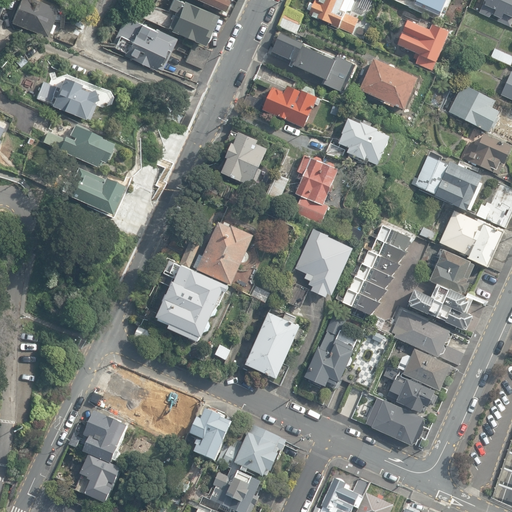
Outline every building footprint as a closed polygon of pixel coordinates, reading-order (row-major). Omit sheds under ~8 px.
[(35,0),(21,0),(11,24),(47,38),(49,34),(52,35),(55,26),(53,25),(59,9),(35,0)] [(214,12),(187,0),(170,0),(159,26),(200,44),(214,12)] [(225,0),(197,0),(220,9),(225,0)] [(366,0),(316,0),(310,15),(354,32),(366,0)] [(450,0),(417,0),(416,4),(444,16),(450,0)] [(511,0),(485,0),(479,13),(490,17),(492,14),(499,17),(498,20),(511,27),(511,23),(511,0)] [(280,13),(276,23),(293,31),(297,20),(280,13)] [(451,34),(409,18),(395,51),(437,68),(451,34)] [(175,35),(137,19),(123,53),(161,69),(175,35)] [(352,58),(282,31),(271,59),(342,86),(352,58)] [(511,55),(493,47),(489,55),(508,64),(511,55)] [(211,56),(193,48),(185,65),(203,73),(211,56)] [(422,78),(377,59),(365,89),(410,108),(422,78)] [(511,72),(508,71),(497,93),(511,100),(511,72)] [(82,86),(64,80),(60,88),(44,82),(37,99),(52,106),(51,107),(85,121),(86,119),(90,121),(96,105),(93,104),(98,101),(94,91),(88,93),(80,90),(82,86)] [(287,92),(273,85),(263,109),(307,126),(320,97),(289,85),(287,92)] [(511,110),(511,111),(507,122),(491,116),(485,132),(511,143),(511,110)] [(395,133),(351,118),(341,148),(384,163),(395,133)] [(59,150),(59,151),(97,168),(100,162),(105,164),(106,160),(109,161),(114,150),(112,149),(113,145),(101,140),(101,138),(96,136),(97,134),(74,125),(69,136),(75,139),(74,141),(65,137),(65,139),(48,132),(43,143),(59,150)] [(511,156),(511,145),(472,130),(461,159),(505,175),(511,156)] [(272,148),(240,132),(221,169),(255,185),(272,148)] [(486,175),(430,148),(412,185),(469,208),(486,175)] [(341,170),(307,156),(293,191),(328,204),(341,170)] [(78,184),(71,198),(111,216),(125,188),(119,185),(118,184),(117,183),(116,182),(115,182),(114,181),(112,181),(111,181),(105,179),(105,180),(79,168),(73,182),(78,184)] [(287,178),(278,174),(271,190),(280,194),(287,178)] [(489,203),(478,199),(473,212),(503,225),(511,204),(511,188),(498,182),(489,203)] [(322,204),(303,196),(297,210),(317,217),(322,204)] [(504,231),(454,209),(440,242),(490,264),(504,231)] [(257,236),(221,222),(202,269),(238,284),(257,236)] [(377,236),(409,251),(415,238),(384,223),(377,236)] [(195,228),(180,260),(189,265),(204,233),(195,228)] [(357,245),(316,229),(297,278),(338,294),(357,245)] [(377,236),(371,248),(403,263),(409,251),(377,236)] [(365,262),(396,277),(403,263),(371,248),(365,262)] [(479,266),(445,251),(433,278),(467,293),(479,266)] [(235,286),(173,261),(151,311),(161,315),(159,320),(173,325),(172,328),(203,341),(204,337),(207,338),(228,292),(231,294),(235,286)] [(365,262),(358,275),(390,290),(396,277),(365,262)] [(351,289),(383,304),(390,290),(358,275),(351,289)] [(307,286),(293,280),(285,299),(298,305),(307,286)] [(269,289),(254,281),(248,292),(264,300),(269,289)] [(473,299),(439,284),(434,297),(447,302),(467,311),(473,299)] [(383,304),(351,289),(345,302),(377,317),(383,304)] [(434,297),(414,289),(408,304),(439,318),(447,302),(434,297)] [(467,311),(447,302),(439,318),(465,330),(473,314),(467,311)] [(451,331),(402,310),(394,333),(440,357),(451,331)] [(304,328),(271,312),(246,363),(279,379),(304,328)] [(347,320),(334,318),(305,375),(328,385),(331,381),(340,385),(358,347),(339,338),(347,320)] [(228,344),(217,338),(210,351),(222,356),(228,344)] [(453,364),(415,348),(404,372),(441,389),(453,364)] [(438,390),(399,372),(387,395),(427,414),(438,390)] [(162,397),(130,383),(115,417),(142,429),(150,411),(155,413),(162,397)] [(429,418),(379,395),(367,422),(417,445),(429,418)] [(113,414),(117,406),(103,399),(99,407),(113,414)] [(236,425),(206,410),(189,446),(218,460),(236,425)] [(84,454),(90,457),(112,466),(114,462),(117,464),(122,454),(118,452),(128,430),(129,427),(122,424),(123,423),(110,417),(109,419),(95,413),(81,445),(87,447),(84,454)] [(286,441),(251,425),(233,464),(269,480),(286,441)] [(112,466),(90,457),(81,476),(89,480),(88,481),(92,483),(86,497),(107,506),(123,471),(112,466)] [(247,511),(261,482),(227,467),(212,503),(233,511),(247,511)] [(370,483),(359,478),(353,492),(364,497),(366,493),(370,483)] [(336,479),(335,479),(322,506),(324,507),(322,510),(321,511),(351,511),(354,506),(359,508),(364,497),(353,492),(348,490),(350,486),(346,485),(347,484),(346,483),(345,482),(344,481),(343,480),(342,479),(341,479),(339,479),(338,479),(337,479),(336,479)] [(378,498),(366,493),(364,497),(359,508),(357,511),(390,511),(394,505),(382,501),(384,497),(380,495),(378,498)] [(220,511),(198,503),(194,511),(220,511)]
